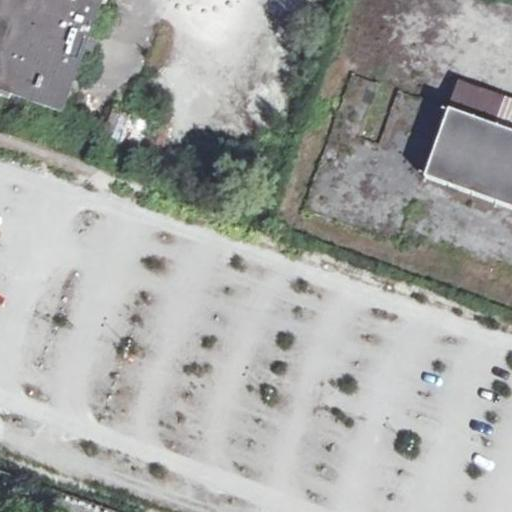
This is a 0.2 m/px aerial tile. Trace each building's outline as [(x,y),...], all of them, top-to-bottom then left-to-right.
[(0,0),(0,95),(6,97),(8,93),(59,112),(101,0),(0,0)] [(367,75),(377,47),(363,42),(353,69),(367,75)] [(444,104),(454,79),(430,69),(420,96),(444,104)] [(447,105),(511,129),(511,95),(455,74),(454,79),(444,104),(447,105)] [(511,129),(447,105),(446,107),(419,180),(511,213),(511,129)] [(142,149),(152,123),(112,109),(102,135),(142,149)]
